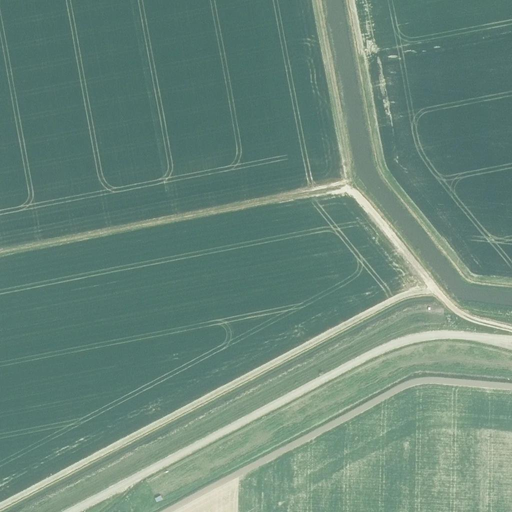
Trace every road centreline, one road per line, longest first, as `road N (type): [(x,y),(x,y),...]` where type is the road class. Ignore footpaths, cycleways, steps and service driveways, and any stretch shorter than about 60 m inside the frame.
road 1 (track): [(511,329),(451,308),(354,194),(328,178),(321,190),(0,253)]
road 2 (unclassified): [(73,511),(402,338),(482,337)]
